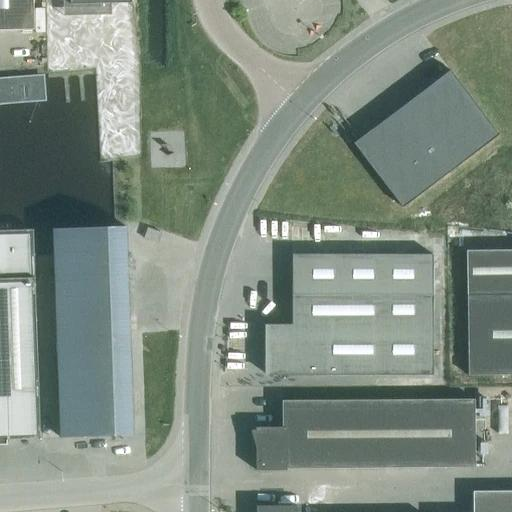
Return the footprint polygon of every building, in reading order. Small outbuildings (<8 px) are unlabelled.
[(0,0),(0,30),(34,30),(33,0),(0,0)] [(475,103),(450,70),(402,107),(451,171),(499,135),(474,103),(475,103)] [(451,171),(402,107),(353,143),(378,176),(403,208),(451,171)] [(133,434),(126,227),(53,229),(60,437),(133,434)] [(147,228),(144,239),(158,243),(162,233),(147,228)] [(40,438),(34,251),(33,230),(0,230),(0,444),(7,444),(7,440),(40,438)] [(511,249),(466,250),(468,375),(511,374),(511,249)] [(432,375),(433,294),(433,255),(292,254),(292,294),(292,324),(268,324),(268,376),(432,375)] [(474,399),(282,401),(282,427),(263,427),(263,428),(251,431),(256,449),(256,470),(286,470),(286,469),(475,467),(474,399)] [(511,511),(511,490),(475,491),(474,511),(511,511)]
